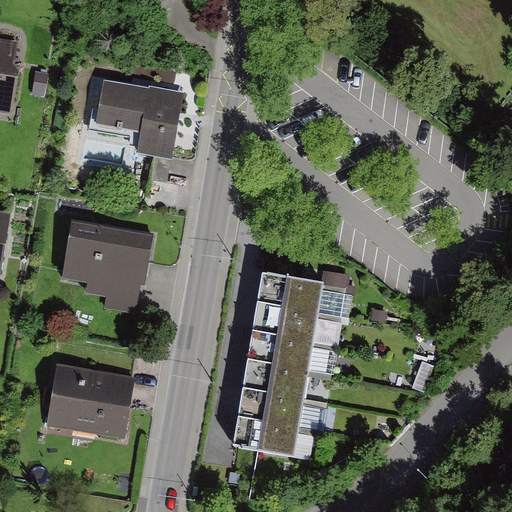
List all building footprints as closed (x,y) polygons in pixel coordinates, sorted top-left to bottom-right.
[(0,116),(15,120),(31,42),(0,35),(0,116)] [(187,96),(111,83),(103,127),(147,135),(143,158),(176,163),(187,96)] [(15,215),(0,212),(0,279),(3,280),(15,215)] [(158,233),(76,218),(65,275),(94,281),(91,293),(109,296),(107,312),(142,319),(158,233)] [(335,284),(271,273),(243,447),(306,457),(335,284)] [(141,381),(61,366),(49,429),(129,444),(141,381)]
